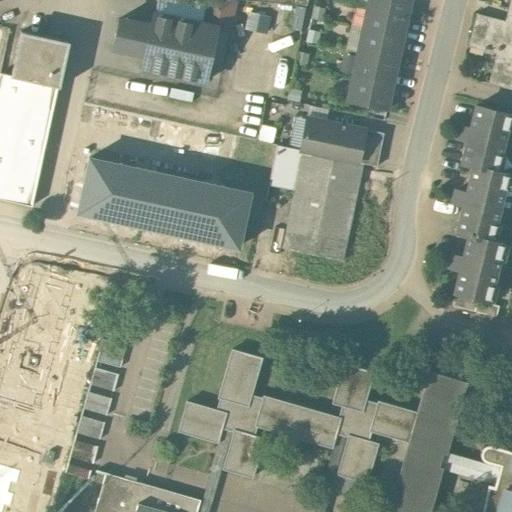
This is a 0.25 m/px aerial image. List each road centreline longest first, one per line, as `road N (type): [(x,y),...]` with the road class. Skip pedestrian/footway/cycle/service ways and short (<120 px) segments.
road 1 (residential): [(435,81),(398,273),(372,295),(344,304),(311,300),(43,240)]
road 2 (residential): [(43,240),(93,13),(33,0)]
